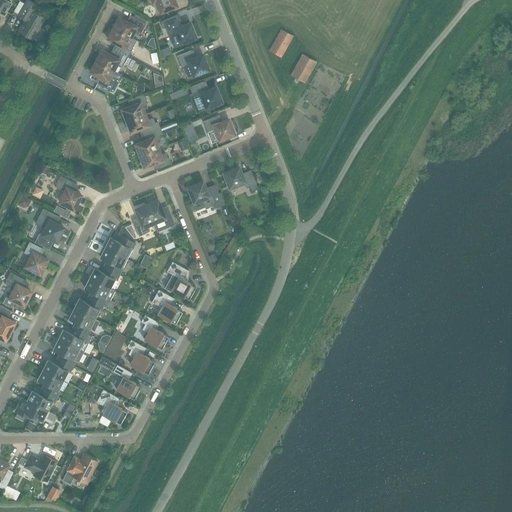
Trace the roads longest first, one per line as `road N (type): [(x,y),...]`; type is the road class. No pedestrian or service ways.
road 1 (residential): [(170,177),(212,289),(134,433),(115,440),(0,439)]
road 2 (unclassified): [(155,511),(279,283),(290,223),(265,138)]
road 3 (residential): [(0,405),(98,210),(133,190)]
road 4 (residential): [(265,138),(210,0)]
road 5 (residential): [(133,190),(103,110),(69,88)]
